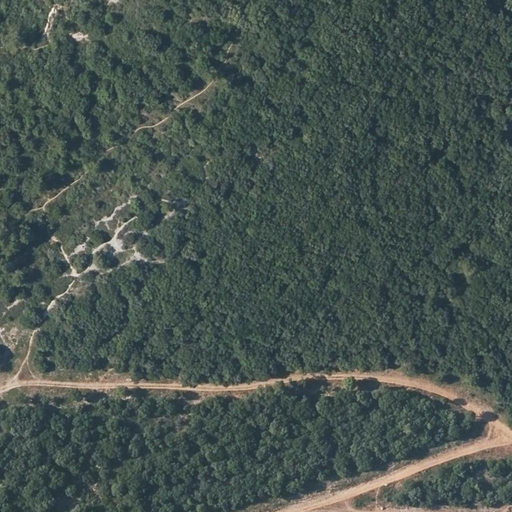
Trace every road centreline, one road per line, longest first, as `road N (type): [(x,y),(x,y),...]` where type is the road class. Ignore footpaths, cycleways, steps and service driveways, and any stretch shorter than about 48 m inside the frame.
road 1 (track): [(511,433),(451,395),(391,378),(325,375),(233,388),(13,384),(0,391)]
road 2 (track): [(393,477),(511,435)]
